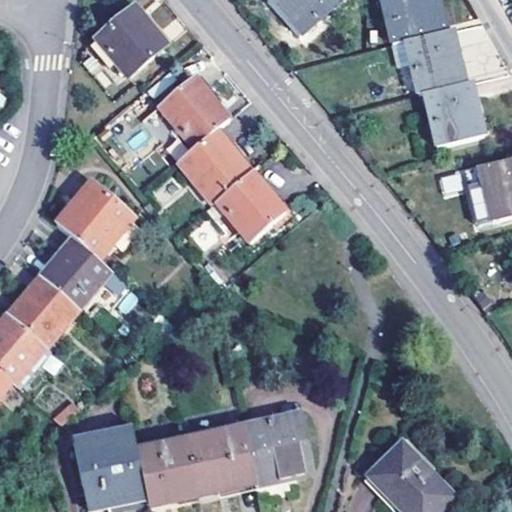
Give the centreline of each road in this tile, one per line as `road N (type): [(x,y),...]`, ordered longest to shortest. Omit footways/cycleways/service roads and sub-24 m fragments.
road 1 (residential): [(195,0),(417,264),(511,401)]
road 2 (residential): [(39,0),(47,62),(37,149),(0,236)]
